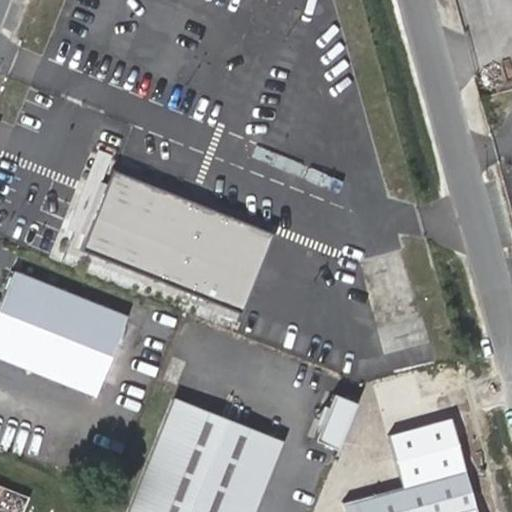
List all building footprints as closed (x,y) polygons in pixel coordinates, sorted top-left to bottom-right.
[(242,312),(274,232),(111,166),(79,247),(242,312)] [(0,360),(91,399),(124,322),(9,277),(0,300),(0,360)] [(375,501),(463,477),(440,391),(380,407),(387,436),(360,445),(375,501)] [(336,454),(354,407),(331,398),(313,445),(336,454)] [(180,404),(138,511),(248,511),(276,441),(180,404)] [(345,511),(471,511),(463,477),(375,501),(344,510),(345,511)] [(0,511),(21,511),(24,505),(0,494),(0,511)]
